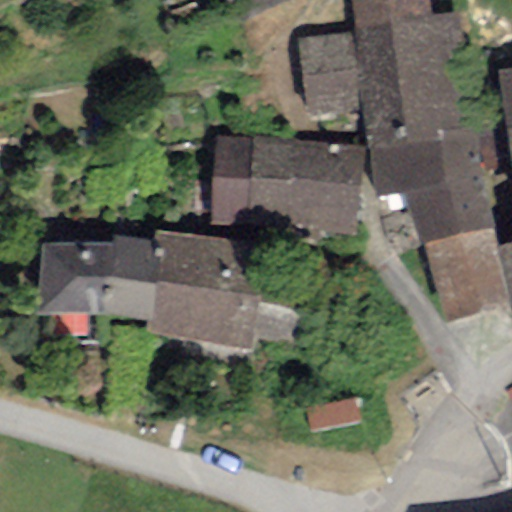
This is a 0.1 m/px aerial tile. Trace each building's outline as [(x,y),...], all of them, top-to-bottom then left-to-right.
[(287,0),(221,0),(237,28),(287,0)] [(351,0),(357,31),(429,19),(426,0),(351,0)] [(363,109),(368,153),(440,138),(439,133),(460,128),(448,49),(464,46),(461,13),(429,19),(357,31),(298,38),(307,116),(363,109)] [(511,71),(496,74),(511,166),(511,71)] [(440,138),(368,153),(377,198),(411,192),(421,243),(490,229),(470,127),(460,128),(439,133),(440,138)] [(364,145),(216,136),(210,226),(358,236),(364,145)] [(490,229),(421,243),(443,325),(509,306),(495,248),(490,229)] [(267,247),(155,230),(152,243),(151,256),(160,258),(150,321),(146,332),(249,350),(267,247)] [(112,246),(41,245),(35,316),(103,315),(150,321),(160,258),(151,256),(152,243),(114,236),(112,246)] [(511,243),(495,248),(509,306),(510,317),(511,316),(511,243)] [(305,413),(310,432),(359,419),(354,400),(305,413)]
